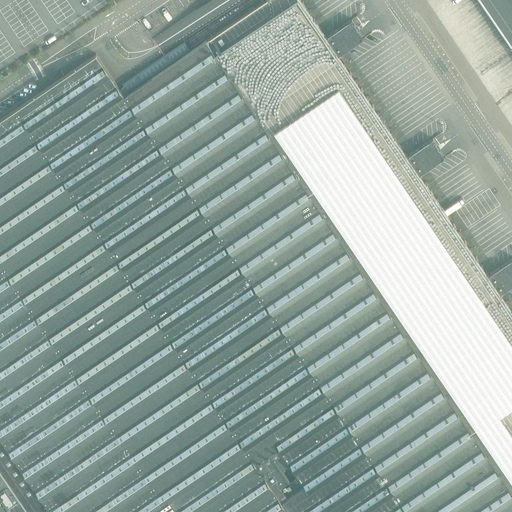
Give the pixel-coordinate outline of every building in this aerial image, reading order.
[(0,511),(511,511),(511,313),(499,294),(511,285),(511,257),(486,275),(419,176),(444,158),(444,157),(432,140),(406,157),(375,110),(376,111),(375,110),(374,108),(372,106),(371,105),(370,102),(368,101),(364,94),(338,56),(364,39),(363,38),(352,21),(351,20),(326,37),(300,0),(265,0),(149,79),(124,95),(96,54),(46,88),(0,118),(0,511)] [(511,0),(481,0),(511,45),(511,0)] [(1,17),(19,49),(36,39),(18,7),(1,17)] [(38,39),(58,28),(53,18),(33,29),(38,39)] [(184,41),(122,83),(128,92),(190,49),(184,41)]
